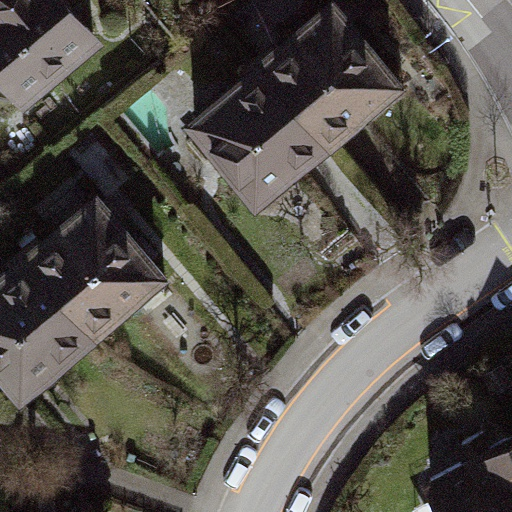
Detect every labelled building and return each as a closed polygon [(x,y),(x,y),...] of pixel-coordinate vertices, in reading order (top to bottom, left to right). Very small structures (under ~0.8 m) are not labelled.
[(0,0),(0,63),(23,90),(92,29),(66,0),(0,0)] [(401,86),(332,2),(276,48),(271,42),(257,54),(323,133),(362,101),(371,111),(401,86)] [(323,133),(257,54),(244,65),(248,69),(191,116),(262,201),(291,177),(282,167),(323,133)] [(166,280),(96,196),(41,242),(36,236),(22,248),(88,327),(127,295),(135,305),(166,280)] [(88,327),(22,248),(9,259),(13,264),(0,274),(0,363),(26,395),(55,371),(47,361),(88,327)] [(511,511),(511,440),(508,434),(427,478),(445,511),(511,511)]
